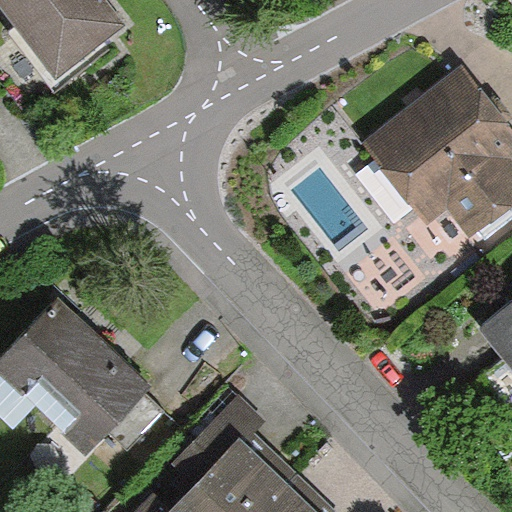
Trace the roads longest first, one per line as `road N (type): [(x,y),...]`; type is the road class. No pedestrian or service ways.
road 1 (residential): [(474,511),(127,138)]
road 2 (residential): [(241,74),(380,0)]
road 3 (residential): [(0,216),(127,138)]
road 4 (residential): [(127,138),(241,74)]
